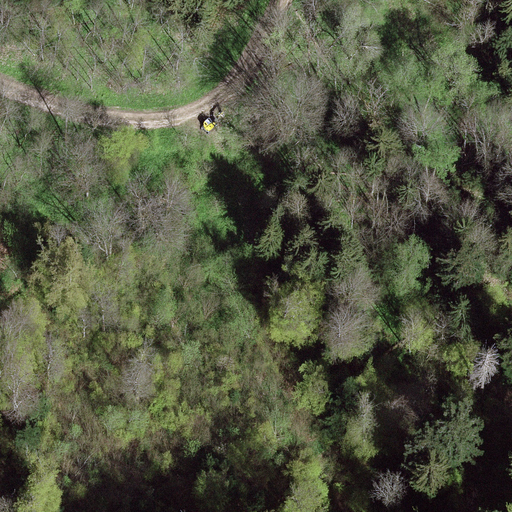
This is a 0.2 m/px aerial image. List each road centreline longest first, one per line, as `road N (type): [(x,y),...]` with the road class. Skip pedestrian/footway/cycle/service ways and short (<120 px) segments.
road 1 (track): [(271,0),(213,103),(192,118),(166,123),(70,113),(0,86)]
road 2 (track): [(404,0),(511,139)]
